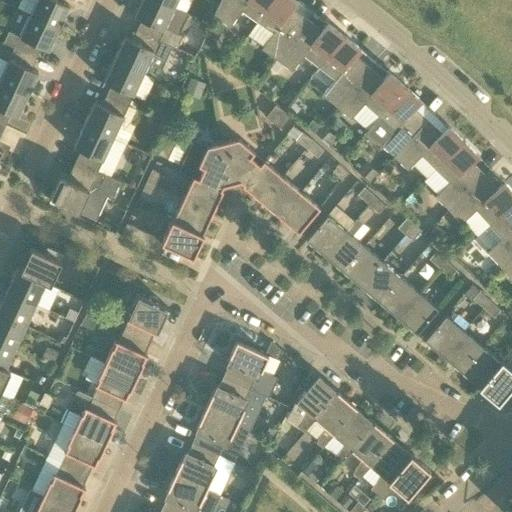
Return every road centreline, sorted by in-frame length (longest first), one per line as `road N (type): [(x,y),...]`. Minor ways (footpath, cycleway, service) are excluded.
road 1 (residential): [(511,441),(336,367),(209,295),(106,511)]
road 2 (residential): [(0,253),(112,0)]
road 3 (residential): [(511,144),(344,0)]
